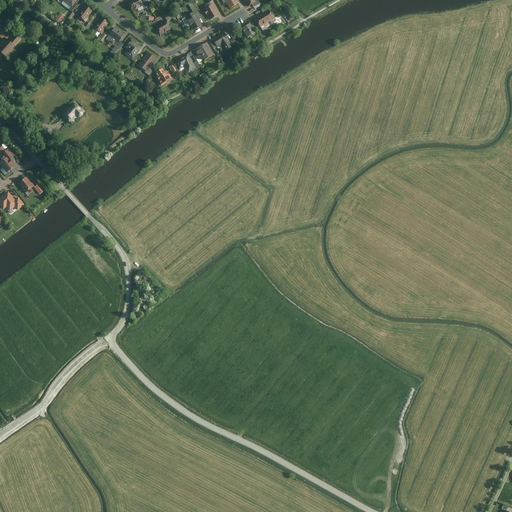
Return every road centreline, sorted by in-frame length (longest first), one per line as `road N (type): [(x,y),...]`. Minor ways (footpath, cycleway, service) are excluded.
road 1 (residential): [(106,340),(191,418),(370,511)]
road 2 (residential): [(36,159),(125,262),(128,305),(106,340)]
road 3 (residential): [(105,7),(165,53),(235,17)]
road 4 (residential): [(106,340),(0,435)]
